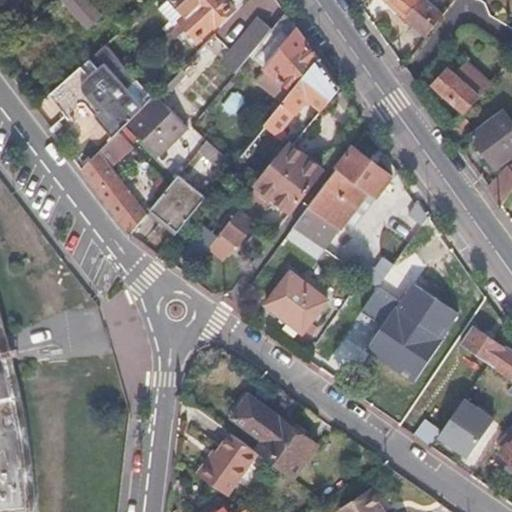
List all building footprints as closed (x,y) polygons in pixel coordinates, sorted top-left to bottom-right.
[(64,0),(52,10),(56,16),(70,4),(84,21),(97,9),(89,0),(64,0)] [(177,28),(185,21),(208,0),(167,0),(159,8),(177,28)] [(231,0),(208,0),(185,21),(201,38),(237,6),(231,0)] [(390,0),(428,34),(443,16),(424,0),(390,0)] [(253,56),(267,67),(299,29),(288,13),(273,31),(253,56)] [(239,74),(253,56),(273,31),(260,21),(225,63),(239,74)] [(267,67),(295,89),(320,59),(299,29),(267,67)] [(342,90),(320,59),(295,89),(267,123),(280,133),(297,112),(299,113),(311,99),(325,110),(342,90)] [(114,62),(88,86),(102,104),(129,79),(114,62)] [(436,85),(467,113),(490,85),(468,64),(457,75),(450,69),(436,85)] [(190,127),(158,95),(153,99),(129,123),(162,155),(190,127)] [(511,119),(506,111),(472,135),(497,168),(511,156),(511,119)] [(245,170),(263,185),(296,145),(280,133),(267,123),(235,163),(231,167),(241,175),(245,170)] [(231,167),(235,163),(209,141),(201,151),(227,172),(228,171),(231,167)] [(325,168),(296,145),(263,185),(293,210),(325,168)] [(294,229),(323,249),(369,191),(377,198),(392,177),(355,147),(294,229)] [(149,214),(100,153),(84,169),(133,234),(149,214)] [(502,205),(511,192),(511,170),(508,167),(489,187),(502,205)] [(196,210),(207,197),(181,175),(172,186),(153,209),(179,231),(196,210)] [(242,210),(220,236),(236,249),(257,223),(242,210)] [(427,263),(398,307),(435,332),(467,288),(427,263)] [(293,272),(267,306),(302,333),(328,300),(293,272)] [(376,314),(387,322),(368,349),(415,381),(443,339),(435,332),(398,307),(404,298),(392,290),(376,314)] [(24,472),(32,472),(30,457),(24,418),(12,363),(0,320),(0,347),(3,360),(7,378),(13,412),(9,423),(18,426),(20,446),(17,459),(24,461),(24,472)] [(511,377),(511,352),(475,327),(463,344),(491,363),(511,377)] [(20,446),(18,426),(9,423),(13,412),(7,378),(3,360),(0,347),(0,511),(22,511),(27,511),(24,472),(24,461),(17,459),(20,446)] [(262,456),(294,480),(317,448),(248,398),(232,419),(263,442),(256,452),(262,456)] [(494,421),(465,400),(439,436),(469,457),(494,421)] [(511,433),(503,442),(508,447),(502,453),(511,463),(511,433)] [(230,499),(262,456),(256,452),(235,436),(220,456),(203,480),(230,499)] [(198,477),(203,480),(220,456),(215,453),(198,477)] [(379,511),(381,511),(368,491),(336,511),(379,511)]
